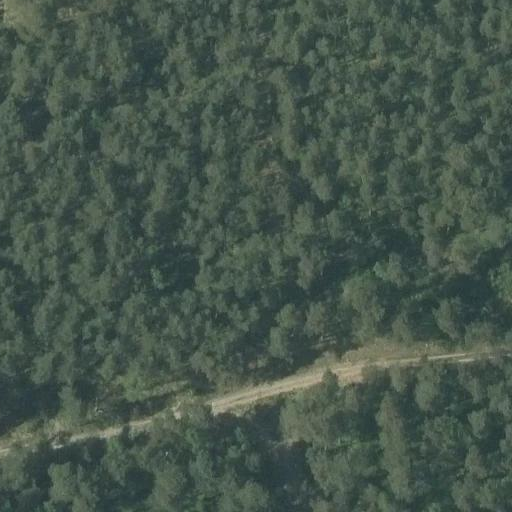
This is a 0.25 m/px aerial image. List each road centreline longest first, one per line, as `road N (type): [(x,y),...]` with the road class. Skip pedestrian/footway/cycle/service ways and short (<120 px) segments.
road 1 (track): [(267,397),(0,453)]
road 2 (track): [(267,397),(511,346)]
